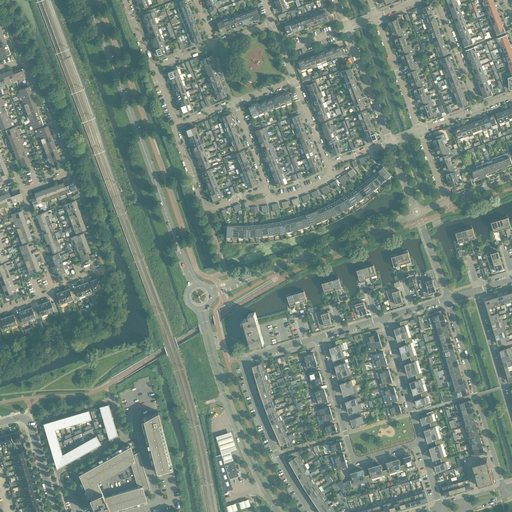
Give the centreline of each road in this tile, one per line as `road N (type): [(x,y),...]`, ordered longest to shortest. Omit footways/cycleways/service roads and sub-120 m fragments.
road 1 (secondary): [(173,237),(85,0)]
road 2 (residential): [(311,511),(273,448),(240,360),(305,341)]
road 3 (secondary): [(283,511),(236,417),(205,307)]
road 4 (secondary): [(197,308),(228,414),(275,511)]
road 5 (residential): [(420,442),(353,461),(316,337)]
road 6 (residential): [(447,299),(503,487)]
road 7 (residential): [(417,213),(250,278)]
road 8 (residential): [(53,288),(104,269),(73,173)]
road 9 (residential): [(511,420),(473,291)]
road 10 (residential): [(383,318),(420,442)]
road 11 (residential): [(375,16),(419,130)]
road 12 (residential): [(390,141),(346,27)]
road 13 (tertiary): [(0,423),(28,421),(55,511)]
